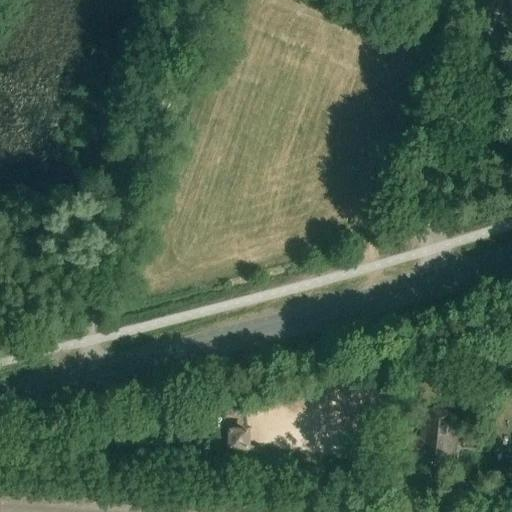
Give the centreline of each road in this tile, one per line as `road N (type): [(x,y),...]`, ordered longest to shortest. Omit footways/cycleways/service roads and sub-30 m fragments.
road 1 (tertiary): [(0,396),(511,255)]
road 2 (track): [(96,371),(92,301),(209,0)]
